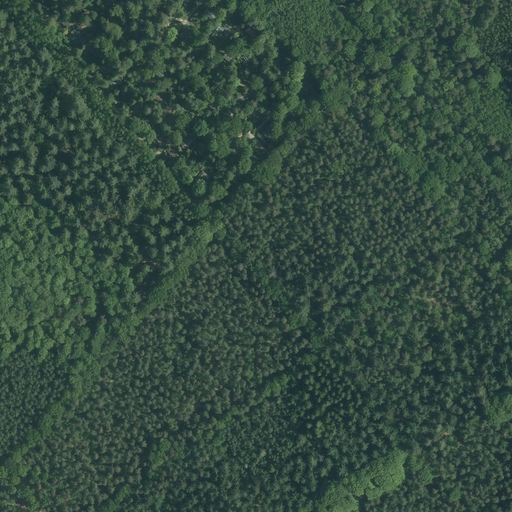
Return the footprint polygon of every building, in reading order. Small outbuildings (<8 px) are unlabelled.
[(83,4),(81,6),(86,12),(83,14),(86,18),(91,12),(83,4)] [(124,11),(126,12),(129,15),(133,11),(124,4),(121,8),(122,9),(120,11),(122,13),(124,11)] [(232,5),(223,14),(226,17),(236,9),(232,5)] [(208,10),(205,14),(210,19),(213,21),(217,16),(215,14),(213,15),(208,10)] [(66,15),(61,19),(59,20),(64,27),(66,26),(68,29),(73,25),(71,23),(73,22),(70,18),(69,19),(66,15)] [(120,23),(115,19),(111,16),(109,20),(117,26),(120,23)] [(211,31),(214,34),(216,31),(221,34),(223,31),(215,25),(211,31)] [(250,26),(245,31),(253,39),(258,34),(250,26)] [(76,27),(67,34),(69,37),(76,32),(78,35),(80,33),(76,27)] [(186,28),(179,36),(182,39),(187,34),(190,37),(193,34),(189,31),(186,28)] [(265,37),(259,46),(266,52),(273,44),(265,37)] [(151,39),(147,45),(154,49),(158,44),(151,39)] [(99,52),(95,48),(91,43),(85,48),(91,54),(92,53),(95,56),(99,52)] [(200,44),(192,50),(195,53),(200,49),(203,53),(206,51),(200,44)] [(132,50),(123,45),(121,48),(130,53),(132,50)] [(242,54),(244,56),(242,57),(246,61),(247,60),(249,63),(253,60),(246,51),(242,54)] [(232,52),(228,56),(225,54),(222,57),(229,63),(236,55),(232,52)] [(174,63),(177,61),(171,53),(167,55),(174,63)] [(274,62),(273,64),(275,65),(274,67),(278,68),(282,58),(277,57),(275,63),(274,62)] [(124,68),(127,71),(135,64),(132,60),(124,68)] [(219,72),(221,70),(215,63),(206,69),(210,74),(215,69),(219,72)] [(181,65),(173,72),(176,75),(184,68),(181,65)] [(290,68),(288,70),(287,69),(282,72),(283,73),(280,75),(283,79),(292,72),(290,68)] [(263,71),(260,75),(265,79),(262,83),(266,85),(271,78),(263,71)] [(231,85),(234,82),(228,75),(220,82),(223,85),(228,81),(231,85)] [(120,78),(109,82),(110,86),(118,84),(119,84),(119,85),(122,84),(122,83),(120,78)] [(175,85),(172,86),(170,83),(166,85),(169,92),(177,89),(175,85)] [(275,83),(268,90),(271,93),(275,89),(279,92),(282,89),(275,83)] [(311,83),(302,89),(304,90),(305,92),(308,90),(309,89),(314,95),(317,92),(311,83)] [(123,96),(128,93),(131,97),(135,95),(130,87),(121,92),(123,96)] [(203,96),(204,93),(196,87),(194,90),(203,96)] [(247,90),(238,95),(241,99),(246,96),(247,99),(251,96),(247,90)] [(152,96),(154,97),(153,98),(155,99),(155,98),(160,103),(163,99),(155,92),(152,96)] [(255,105),(248,112),(251,114),(257,107),(260,109),(262,106),(255,100),(253,103),(255,105)] [(135,112),(140,109),(142,113),(146,110),(140,102),(132,108),(135,112)] [(182,107),(188,109),(188,110),(190,111),(191,110),(192,110),(193,106),(183,102),(182,107)] [(295,118),(288,109),(285,112),(292,120),(295,118)] [(195,125),(198,119),(199,120),(200,118),(199,118),(200,116),(196,114),(191,123),(195,125)] [(157,124),(151,116),(142,122),(145,126),(150,122),(153,126),(157,124)] [(174,118),(172,123),(180,126),(178,131),(181,132),(185,123),(174,118)] [(224,121),(222,125),(225,126),(223,131),(220,130),(219,134),(225,137),(230,124),(224,121)] [(270,127),(264,133),(267,136),(271,133),(275,138),(278,135),(270,127)] [(165,137),(161,132),(155,137),(159,142),(164,139),(165,138),(165,137)] [(184,150),(193,143),(189,137),(180,144),(184,150)] [(231,146),(230,148),(232,149),(232,150),(235,151),(239,140),(235,139),(233,146),(231,146)] [(172,146),(167,151),(172,157),(177,152),(172,146)] [(215,153),(220,163),(224,161),(219,151),(215,153)] [(251,151),(246,157),(254,163),(258,158),(251,151)] [(180,168),(184,171),(191,162),(187,158),(180,168)] [(210,177),(202,171),(195,179),(199,182),(203,178),(207,181),(210,177)] [(238,179),(240,174),(232,171),(229,181),(233,183),(235,177),(238,179)]
